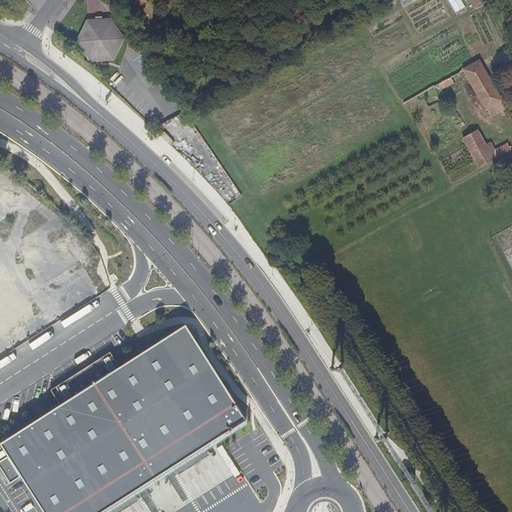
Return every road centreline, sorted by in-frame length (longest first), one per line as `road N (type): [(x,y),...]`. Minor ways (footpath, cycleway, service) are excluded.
road 1 (unclassified): [(337,488),(320,444),(257,348),(167,230),(58,133),(0,95)]
road 2 (unclassified): [(0,117),(94,186),(202,304),(299,447),(302,501)]
road 3 (secondary): [(115,127),(261,281),(410,511)]
road 4 (secondary): [(0,47),(115,127)]
road 5 (secondary): [(115,127),(23,43)]
